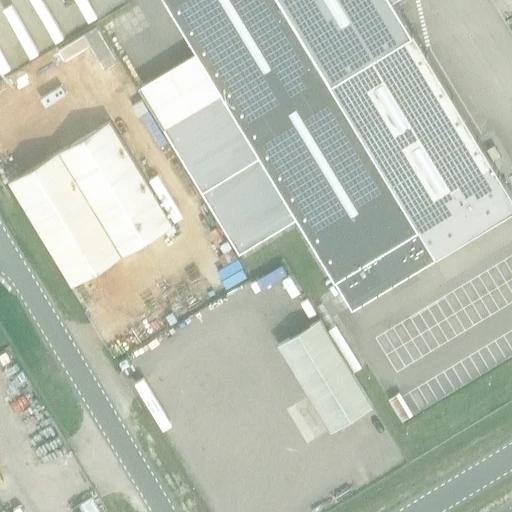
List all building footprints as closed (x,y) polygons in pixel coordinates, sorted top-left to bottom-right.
[(167,0),(260,153),(201,188),(239,250),(297,215),(352,305),(511,208),(511,194),(394,0),(167,0)] [(73,279),(119,252),(174,219),(113,119),(12,179),(73,279)] [(330,429),(371,404),(319,318),(278,343),(330,429)] [(399,386),(389,391),(401,412),(411,407),(399,386)] [(156,410),(176,399),(171,390),(151,401),(156,410)]
